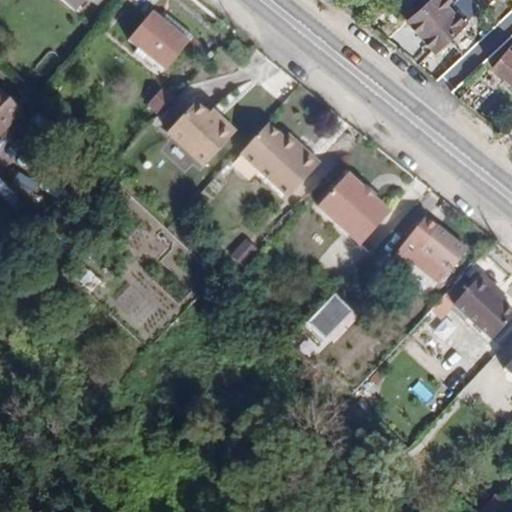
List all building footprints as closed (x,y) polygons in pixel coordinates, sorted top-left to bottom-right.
[(57,0),(73,12),(82,0),(57,0)] [(447,0),(426,0),(404,20),(431,49),(476,8),(468,0),(449,0),(448,1),(447,0)] [(164,15),(159,20),(184,40),(188,35),(164,15)] [(184,40),(159,20),(158,19),(134,49),(161,71),(185,42),(184,40)] [(511,43),(511,42),(490,68),(501,77),(499,80),(504,84),(506,81),(511,85),(511,43)] [(237,66),(244,57),(229,45),(223,53),(237,66)] [(470,74),(449,93),(463,105),(484,89),(470,74)] [(146,105),(157,115),(172,99),(161,89),(146,105)] [(0,125),(15,109),(0,95),(0,125)] [(218,122),(207,112),(195,100),(168,131),(204,166),(235,132),(221,119),(218,122)] [(218,122),(221,119),(210,109),(207,112),(218,122)] [(283,142),(267,128),(244,157),(296,198),(322,161),(307,149),(301,156),(283,142)] [(301,156),(307,149),(290,134),(283,142),(301,156)] [(370,198),(359,188),(345,174),(315,206),(356,246),(386,214),(370,198)] [(363,184),(359,188),(370,198),(373,194),(363,184)] [(465,252),(427,217),(415,229),(420,233),(413,240),(409,237),(391,256),(404,267),(410,261),(435,284),(446,272),(446,273),(465,252)] [(420,233),(415,229),(409,237),(413,240),(420,233)] [(231,257),(245,267),(259,247),(244,237),(231,257)] [(511,313),(488,292),(493,287),(479,274),(447,310),(486,345),(511,315),(511,313)] [(336,293),(306,324),(324,341),(354,310),(336,293)] [(446,341),(457,325),(445,316),(434,332),(446,341)] [(511,358),(501,370),(511,380),(511,358)]
